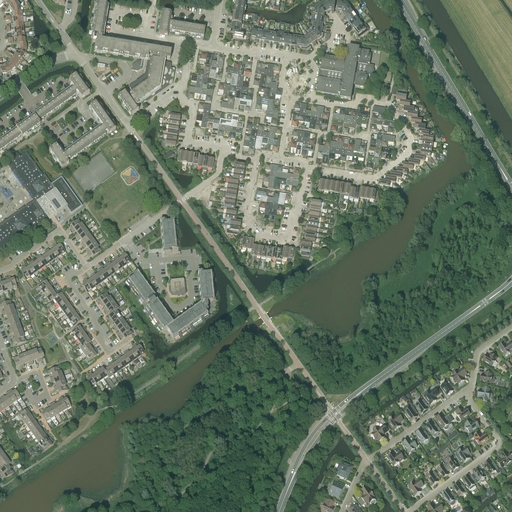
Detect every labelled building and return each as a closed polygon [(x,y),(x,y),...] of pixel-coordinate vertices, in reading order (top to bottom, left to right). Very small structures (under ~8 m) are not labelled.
[(17,2),(14,0),(11,0),(8,5),(9,6),(11,9),(18,4),(17,2)] [(236,0),(236,3),(235,8),(244,9),(246,0),(247,0),(246,0),(236,0)] [(321,3),(327,12),(329,10),(330,1),(326,0),(322,3),(321,3)] [(327,12),(321,3),(320,4),(316,8),(315,12),(325,13),(327,12)] [(343,3),(342,12),(343,14),(352,8),(351,8),(347,4),(343,3)] [(18,4),(11,9),(12,11),(12,13),(20,12),(19,7),(18,4)] [(145,60),(147,60),(149,49),(146,48),(105,42),(102,41),(101,41),(102,38),(107,6),(97,4),(92,37),(93,37),(93,39),(92,43),(95,43),(94,51),(145,60)] [(243,19),(244,9),(235,8),(232,23),(242,24),(242,20),(243,20),(244,19),(243,19)] [(344,18),(345,20),(355,13),(354,12),(351,9),(352,9),(352,8),(343,14),(345,17),(344,18)] [(171,32),(203,37),(205,28),(172,22),(172,23),(170,22),(171,14),(162,13),(158,35),(167,36),(168,31),(171,31),(171,32)] [(355,13),(345,20),(346,21),(347,20),(349,23),(357,17),(355,14),(355,13)] [(349,27),(351,28),(361,21),(360,20),(359,21),(357,17),(349,23),(351,25),(349,27)] [(353,28),(355,31),(363,25),(361,22),(361,21),(351,28),(352,30),(353,28)] [(365,24),(363,25),(355,31),(356,33),(355,34),(356,35),(356,36),(358,39),(368,32),(368,31),(369,30),(369,29),(368,28),(365,24)] [(317,40),(312,32),(308,35),(308,34),(307,34),(314,44),(316,43),(315,42),(317,40)] [(312,32),(317,40),(318,42),(323,39),(323,34),(321,33),(321,34),(312,32)] [(307,36),(304,38),(309,46),(312,44),(313,45),(314,44),(307,34),(306,35),(307,36)] [(303,38),(302,48),(302,47),(301,50),(306,50),(311,47),(309,46),(304,38),(303,38)] [(25,44),(18,45),(18,47),(17,50),(25,52),(26,50),(26,44),(25,44)] [(149,47),(149,49),(147,60),(147,61),(147,64),(146,64),(146,65),(146,69),(145,71),(146,71),(145,75),(128,87),(133,93),(131,94),(130,95),(131,95),(128,97),(125,92),(118,98),(131,116),(138,110),(136,107),(138,105),(138,104),(138,103),(140,102),(142,106),(172,84),(175,69),(170,68),(171,64),(170,63),(165,62),(166,59),(170,60),(171,51),(149,47)] [(346,62),(344,61),(344,60),(337,59),(338,59),(330,57),(330,58),(323,57),(323,60),(321,59),(320,60),(319,63),(320,64),(322,64),(321,70),(320,79),(319,79),(318,85),(317,84),(316,85),(315,88),(316,89),(318,89),(317,93),(324,94),(331,95),(332,95),(338,96),(339,95),(341,95),(340,98),(351,100),(353,84),(355,85),(355,86),(363,88),(364,85),(366,85),(366,87),(368,76),(372,76),(373,73),(374,72),(375,70),(373,69),(374,66),(370,65),(372,54),(371,54),(371,55),(369,55),(369,52),(361,51),(361,52),(359,51),(359,49),(349,47),(346,62)] [(25,52),(17,50),(16,52),(15,54),(21,59),(21,58),(25,54),(25,52)] [(21,59),(15,54),(12,58),(19,64),(23,60),(21,58),(21,59)] [(211,67),(212,61),(213,56),(201,54),(200,60),(206,61),(205,66),(211,67)] [(217,62),(212,61),(211,67),(216,68),(222,69),(224,57),(218,56),(217,62)] [(19,64),(12,58),(8,62),(14,67),(16,69),(19,64)] [(141,66),(142,61),(136,61),(136,63),(133,65),(132,70),(137,71),(140,69),(141,67),(141,66)] [(14,67),(8,62),(7,64),(5,65),(9,72),(11,71),(14,67)] [(227,68),(226,74),(238,76),(240,64),(234,63),(233,69),(227,68)] [(255,75),(260,76),(266,76),(267,70),(262,70),(263,64),(257,63),(255,75)] [(242,64),(240,64),(238,76),(244,77),(250,78),(251,72),(245,71),(246,65),(242,64)] [(9,72),(5,65),(2,66),(0,66),(1,72),(1,74),(6,74),(9,72)] [(267,70),(266,76),(272,77),(273,72),(279,73),(280,67),(268,65),(267,70)] [(197,77),(203,78),(209,79),(211,67),(205,66),(204,72),(198,71),(197,77)] [(211,67),(209,79),(215,80),(220,81),(221,75),(216,74),(216,68),(211,67)] [(230,86),(236,87),(238,76),(226,74),(225,80),(231,81),(230,86)] [(383,74),(382,81),(390,82),(392,75),(383,74)] [(8,146),(21,136),(22,138),(40,125),(38,122),(40,121),(43,119),(76,95),(78,93),(81,99),(89,93),(76,75),(69,81),(73,87),(71,89),(71,88),(38,112),(35,114),(36,115),(34,117),(3,139),(8,146)] [(196,83),(195,88),(201,89),(203,78),(197,77),(191,76),(190,82),(196,83)] [(244,77),(238,76),(236,87),(242,88),(248,89),(249,83),(243,82),(244,77)] [(264,88),(266,76),(260,76),(260,81),(254,80),(253,86),(259,87),(264,88)] [(264,88),(270,89),(276,90),(277,84),(271,83),(272,77),(266,76),(264,88)] [(215,80),(209,79),(203,78),(201,89),(207,90),(208,85),(214,86),(215,80)] [(222,97),(228,98),(229,92),(230,86),(218,84),(218,90),(223,91),(222,97)] [(230,86),(229,92),(235,93),(234,99),(240,100),(242,88),(236,87),(230,86)] [(201,89),(195,88),(189,87),(187,99),(193,100),(194,94),(200,95),(201,89)] [(262,99),(268,100),(270,89),(264,88),(259,87),(258,93),(263,94),(262,99)] [(242,88),(240,100),(252,102),(252,96),(247,95),(248,89),(242,88)] [(207,90),(201,89),(200,95),(206,96),(205,102),(211,103),(213,91),(207,90)] [(270,89),(268,100),(274,101),(275,96),(281,97),(282,91),(276,90),(270,89)] [(396,101),(400,102),(400,101),(406,102),(408,92),(407,92),(405,89),(401,91),(397,91),(396,101)] [(232,110),(234,99),(228,98),(227,103),(221,102),(220,108),(232,110)] [(261,108),(267,109),(268,100),(262,99),(257,98),(255,110),(261,111),(261,108)] [(252,102),(240,100),(239,106),(244,107),(244,112),(250,113),(252,102)] [(268,100),(267,109),(266,112),(278,114),(279,108),(273,107),(274,101),(268,100)] [(70,161),(88,148),(105,135),(104,134),(107,132),(108,135),(115,130),(96,103),(89,108),(103,127),(101,128),(100,127),(73,146),(64,153),(65,154),(63,155),(56,145),(49,150),(62,168),(69,163),(67,161),(69,159),(70,161)] [(300,110),(299,116),(305,117),(306,111),(307,105),(295,103),(294,109),(300,110)] [(203,111),(202,116),(208,117),(210,106),(198,104),(197,110),(203,111)] [(311,112),(306,111),(305,117),(316,119),(318,107),(312,106),(311,112)] [(357,112),(356,118),(368,120),(369,114),(363,113),(364,107),(358,106),(357,112)] [(316,119),(328,121),(329,115),(323,114),(324,108),(318,107),(316,119)] [(377,119),(383,120),(385,109),(373,107),(372,113),(378,114),(377,119)] [(333,114),(332,120),(344,122),(345,116),(346,110),(340,109),(339,115),(333,114)] [(355,124),(356,118),(357,112),(352,111),(351,117),(345,116),(344,122),(355,124)] [(170,115),(170,120),(181,122),(181,120),(180,120),(180,117),(177,116),(178,113),(169,112),(169,115),(170,115)] [(276,126),(278,114),(266,112),(265,118),(271,119),(270,125),(276,126)] [(214,118),(208,117),(207,123),(219,125),(220,119),(221,114),(215,113),(214,118)] [(230,127),(232,115),(226,114),(225,120),(220,119),(219,125),(230,127)] [(206,129),(207,123),(208,117),(202,116),(197,115),(196,121),(201,122),(200,128),(206,129)] [(232,115),(230,127),(242,129),(243,123),(237,122),(238,116),(232,115)] [(298,122),(304,123),(305,117),(299,116),(293,115),(291,127),(297,128),(298,122)] [(316,119),(305,117),(304,123),(310,124),(309,129),(314,130),(316,119)] [(356,118),(355,124),(354,130),(360,131),(361,125),(367,126),(368,120),(356,118)] [(382,126),(383,120),(377,119),(374,119),(372,118),(370,130),(376,131),(377,126),(382,126)] [(248,130),(251,131),(257,132),(258,126),(259,120),(253,119),(252,125),(247,124),(246,130),(248,130)] [(328,121),(316,119),(314,130),(320,131),(321,126),(327,127),(328,121)] [(343,128),(344,122),(332,120),(330,132),(336,133),(337,127),(343,128)] [(395,122),(383,120),(382,126),(388,127),(387,133),(393,134),(395,122)] [(355,124),(344,122),(343,128),(342,133),(348,134),(349,129),(354,130),(355,124)] [(219,125),(207,123),(206,129),(212,130),(211,136),(217,137),(219,125)] [(230,127),(219,125),(217,137),(223,138),(224,132),(229,133),(230,127)] [(258,126),(257,132),(256,137),(268,139),(269,133),(263,132),(264,127),(258,126)] [(242,129),(230,127),(229,133),(228,139),(234,140),(235,134),(241,135),(242,129)] [(268,139),(274,140),(275,135),(280,136),(281,129),(270,128),(269,133),(268,139)] [(255,143),(256,137),(257,132),(251,131),(250,136),(245,135),(244,141),(255,143)] [(298,138),(297,143),(303,144),(305,133),(293,131),(292,137),(298,138)] [(311,134),(305,133),(303,144),(315,146),(316,141),(310,140),(311,134)] [(381,147),(383,136),(377,135),(376,140),(371,139),(370,145),(381,147)] [(383,136),(381,147),(387,148),(388,143),(394,144),(395,137),(383,136)] [(256,137),(255,143),(254,149),(260,150),(261,144),(267,145),(268,139),(256,137)] [(330,148),(342,150),(344,138),(338,137),(337,143),(331,142),(330,148)] [(342,150),(353,152),(354,146),(349,145),(350,139),(344,138),(342,150)] [(274,140),(268,139),(267,145),(273,146),(272,152),(278,153),(280,141),(274,140)] [(354,146),(353,152),(365,154),(366,148),(360,147),(361,141),(355,140),(354,146)] [(254,155),(254,149),(255,143),(244,141),(243,147),(248,148),(247,154),(248,154),(254,155)] [(318,152),(329,154),(330,148),(331,142),(325,141),(324,147),(319,146),(318,152)] [(295,155),(301,156),(303,144),(297,143),(291,142),(290,148),(296,149),(295,155)] [(301,156),(303,157),(307,157),(308,151),(314,152),(315,146),(303,144),(301,156)] [(374,152),(374,158),(380,159),(380,153),(381,147),(370,145),(369,151),(374,152)] [(393,149),(387,148),(381,147),(380,153),(386,154),(385,160),(391,161),(393,149)] [(341,156),(342,150),(330,148),(329,154),(328,160),(334,161),(335,155),(341,156)] [(347,157),(352,158),(353,152),(342,150),(341,156),(340,162),(346,163),(347,157)] [(328,165),(328,160),(329,154),(318,152),(317,158),(323,159),(322,164),(328,165)] [(365,154),(353,152),(352,158),(351,164),(357,164),(358,159),(364,160),(365,154)] [(7,164),(22,186),(23,186),(25,188),(24,189),(33,201),(24,208),(25,209),(19,213),(18,212),(5,221),(6,222),(4,224),(3,223),(0,224),(0,252),(19,239),(20,241),(38,227),(40,225),(40,226),(48,221),(47,219),(52,215),(54,216),(67,207),(71,213),(81,206),(61,178),(52,185),(44,175),(42,176),(26,153),(20,157),(19,155),(7,164)] [(379,165),(380,159),(374,158),(368,157),(366,169),(372,170),(373,164),(379,165)] [(270,171),(269,177),(275,178),(277,166),(265,164),(264,171),(270,171)] [(277,166),(275,178),(287,180),(287,174),(282,173),(283,167),(277,166)] [(287,180),(298,182),(300,170),(294,169),(293,175),(287,174),(287,180)] [(267,189),(273,190),(275,178),(269,177),(263,176),(262,182),(268,183),(267,189)] [(287,180),(275,178),(273,190),(279,191),(280,185),(286,186),(287,180)] [(298,182),(287,180),(286,186),(291,187),(290,193),(296,194),(298,182)] [(260,202),(266,203),(267,197),(268,192),(256,190),(255,196),(261,197),(260,202)] [(266,203),(272,204),(277,205),(279,194),(273,193),(273,198),(267,197),(266,203)] [(291,195),(279,194),(277,205),(283,206),(284,201),(290,202),(291,195)] [(264,215),(270,216),(272,204),(266,203),(260,202),(259,208),(265,209),(264,215)] [(272,204),(270,216),(276,217),(277,211),(282,212),(283,206),(277,205),(272,204)] [(276,217),(270,216),(264,215),(263,221),(269,222),(268,227),(274,228),(276,217)] [(70,229),(71,231),(81,224),(78,220),(71,225),(72,227),(70,229)] [(177,240),(177,235),(176,229),(178,229),(177,226),(176,226),(175,221),(165,222),(165,220),(162,220),(165,250),(163,250),(163,253),(165,252),(165,254),(164,254),(164,256),(176,255),(176,253),(178,252),(177,243),(179,243),(179,240),(177,240)] [(75,231),(76,233),(84,228),(81,224),(71,231),(73,233),(75,231)] [(241,229),(241,227),(230,226),(229,230),(227,230),(226,234),(238,236),(239,229),(241,229)] [(75,237),(77,239),(87,232),(84,228),(76,233),(78,235),(75,237)] [(81,239),(82,241),(90,235),(87,232),(77,239),(78,241),(81,239)] [(81,244),(82,247),(92,239),(90,235),(82,241),(83,243),(81,244)] [(86,247),(88,249),(95,243),(92,239),(82,247),(84,249),(86,247)] [(87,252),(88,254),(98,247),(95,243),(88,249),(89,251),(87,252)] [(56,244),(54,245),(61,255),(65,252),(60,245),(58,246),(56,244)] [(57,258),(61,255),(54,245),(52,247),(54,249),(52,251),(57,258)] [(101,251),(98,247),(88,254),(90,256),(92,255),(93,257),(101,251)] [(48,250),(46,251),(53,261),(57,258),(52,251),(50,252),(48,250)] [(49,264),(53,261),(46,251),(44,252),(46,255),(44,256),(49,264)] [(121,258),(126,265),(131,262),(123,252),(121,254),(123,256),(121,258)] [(45,267),(49,264),(44,256),(42,258),(40,255),(38,257),(45,267)] [(42,269),(45,267),(38,257),(36,258),(38,260),(36,262),(42,269)] [(117,257),(115,258),(123,268),(126,265),(121,258),(119,259),(117,257)] [(123,268),(115,258),(113,260),(115,262),(113,263),(119,271),(123,268)] [(38,272),(42,269),(36,262),(34,263),(33,261),(30,262),(38,272)] [(28,267),(34,275),(38,272),(30,262),(28,264),(30,266),(28,267)] [(110,262),(108,264),(115,274),(119,271),(113,263),(111,265),(110,262)] [(115,274),(108,264),(106,265),(107,268),(105,269),(111,277),(115,274)] [(30,278),(34,275),(28,267),(26,269),(25,266),(23,268),(30,278)] [(30,278),(23,268),(21,269),(22,272),(20,273),(26,281),(30,278)] [(102,268),(100,269),(107,279),(111,277),(105,269),(104,270),(102,268)] [(107,279),(100,269),(98,271),(99,273),(98,275),(103,282),(107,279)] [(143,304),(147,301),(150,305),(144,309),(148,314),(146,315),(148,317),(149,316),(156,325),(155,326),(156,328),(157,328),(161,332),(172,324),(156,302),(159,300),(155,295),(153,296),(136,272),(133,274),(134,276),(126,282),(130,286),(128,287),(130,289),(131,289),(138,298),(136,299),(138,301),(139,300),(143,304)] [(216,292),(215,293),(213,281),(215,281),(215,279),(213,279),(213,273),(203,274),(203,272),(199,272),(202,301),(199,301),(200,303),(198,304),(199,306),(167,330),(174,341),(179,337),(180,339),(182,337),(181,336),(190,329),(191,330),(193,329),(193,328),(202,321),(203,322),(205,321),(204,320),(209,316),(205,312),(208,310),(206,308),(207,307),(207,302),(215,301),(215,295),(216,295),(216,292)] [(94,274),(92,275),(99,285),(103,282),(98,275),(96,276),(94,274)] [(99,285),(92,275),(90,277),(92,279),(90,280),(95,288),(99,285)] [(10,277),(8,278),(12,289),(17,288),(15,283),(14,279),(11,280),(10,277)] [(186,293),(185,279),(183,278),(170,279),(168,283),(169,292),(172,296),(185,295),(186,293)] [(86,279),(84,281),(91,291),(95,288),(90,280),(88,282),(86,279)] [(38,287),(41,291),(51,284),(49,282),(47,283),(46,281),(38,287)] [(84,285),(82,286),(84,290),(87,294),(91,291),(84,281),(82,282),(84,285)] [(51,284),(41,291),(44,295),(51,289),(50,287),(52,286),(51,284)] [(44,295),(47,299),(57,292),(55,289),(53,291),(51,289),(44,295)] [(50,303),(54,300),(53,300),(57,297),(56,295),(58,294),(57,292),(47,299),(50,303)] [(98,302),(100,304),(110,297),(107,293),(99,299),(101,301),(98,302)] [(56,304),(66,296),(65,294),(62,296),(61,294),(57,297),(53,300),(54,300),(56,304)] [(68,298),(66,296),(56,304),(59,307),(67,302),(65,300),(68,298)] [(110,297),(100,304),(101,306),(104,305),(105,307),(113,301),(110,297)] [(3,307),(4,309),(12,306),(11,301),(0,304),(0,307),(0,308),(3,307)] [(104,310),(105,312),(115,305),(113,301),(105,307),(106,308),(104,310)] [(59,307),(62,311),(72,304),(70,302),(68,304),(67,302),(59,307)] [(62,311),(65,315),(72,310),(71,308),(73,306),(72,304),(62,311)] [(109,312),(110,314),(111,314),(116,311),(118,309),(115,305),(105,312),(107,314),(109,312)] [(2,312),(3,315),(14,310),(12,306),(4,309),(4,311),(2,312)] [(65,315),(67,319),(77,312),(76,310),(74,312),(72,310),(65,315)] [(107,320),(109,322),(119,314),(116,311),(111,314),(110,314),(108,316),(109,318),(107,320)] [(67,319),(70,323),(78,318),(77,316),(79,314),(77,312),(67,319)] [(112,322),(114,324),(121,318),(119,314),(109,322),(110,324),(112,322)] [(5,321),(6,324),(17,319),(16,315),(7,318),(8,320),(5,321)] [(79,319),(78,318),(70,323),(73,327),(83,320),(82,318),(79,319)] [(113,327),(114,329),(124,322),(121,318),(114,324),(115,326),(113,327)] [(127,326),(124,322),(114,329),(116,331),(118,330),(119,332),(127,326)] [(8,330),(9,333),(21,328),(19,324),(10,327),(11,329),(8,330)] [(130,330),(127,326),(119,332),(121,333),(118,335),(120,337),(130,330)] [(74,336),(84,329),(83,327),(81,329),(79,327),(71,332),(74,336)] [(74,336),(77,340),(85,335),(83,333),(86,331),(84,329),(74,336)] [(133,334),(130,330),(120,337),(121,339),(124,338),(125,340),(133,334)] [(12,339),(13,342),(24,337),(22,333),(14,336),(14,338),(12,339)] [(85,335),(77,340),(80,344),(90,337),(88,335),(86,337),(85,335)] [(26,342),(24,337),(13,342),(13,344),(16,343),(17,345),(26,342)] [(80,344),(83,348),(90,343),(89,341),(91,339),(90,337),(80,344)] [(83,348),(80,349),(83,354),(91,348),(89,346),(92,345),(90,343),(83,348)] [(510,352),(511,350),(511,344),(511,343),(506,347),(504,344),(498,348),(505,357),(510,353),(510,352)] [(145,354),(139,346),(137,347),(136,345),(133,346),(141,356),(145,354)] [(133,350),(131,352),(137,359),(141,356),(133,346),(131,348),(133,350)] [(40,348),(36,350),(40,362),(42,361),(41,358),(44,357),(40,348)] [(83,354),(86,357),(96,350),(94,348),(92,350),(91,348),(83,354)] [(38,363),(40,362),(36,350),(31,352),(34,361),(37,360),(38,363)] [(96,350),(86,357),(89,362),(96,356),(95,354),(97,352),(96,350)] [(137,359),(131,352),(129,353),(128,351),(126,352),(133,362),(137,359)] [(125,356),(123,357),(129,365),(133,362),(126,352),(124,353),(125,356)] [(29,366),(31,365),(27,353),(22,355),(25,364),(28,363),(29,366)] [(495,361),(497,358),(491,355),(490,358),(486,355),(482,361),(492,367),(496,361),(495,361)] [(129,365),(123,357),(122,358),(120,356),(118,358),(125,368),(129,365)] [(20,369),(22,368),(18,357),(13,359),(16,367),(19,366),(20,369)] [(117,361),(116,363),(121,370),(125,368),(118,358),(116,359),(117,361)] [(110,363),(117,373),(121,370),(116,363),(114,364),(112,362),(110,363)] [(110,367),(108,368),(113,376),(117,373),(110,363),(108,365),(110,367)] [(52,375),(61,372),(59,367),(48,372),(48,374),(51,373),(52,375)] [(108,376),(107,376),(109,379),(113,376),(108,368),(106,370),(104,367),(102,369),(108,376)] [(99,368),(97,369),(104,379),(107,376),(108,376),(102,369),(100,370),(99,368)] [(94,374),(100,382),(104,379),(97,369),(94,371),(96,373),(94,374)] [(452,374),(453,376),(452,376),(452,377),(450,378),(454,384),(456,382),(459,385),(464,381),(462,378),(467,375),(463,369),(458,373),(458,372),(457,372),(456,371),(455,371),(454,371),(452,372),(452,373),(452,374)] [(62,377),(61,372),(52,375),(53,378),(50,379),(51,381),(62,377)] [(91,373),(89,375),(96,385),(100,382),(94,374),(92,376),(91,373)] [(491,384),(491,383),(493,384),(494,383),(495,382),(495,380),(495,379),(494,378),(492,378),(492,377),(491,377),(492,374),(486,373),(485,376),(481,376),(480,382),(491,384)] [(92,388),(96,385),(89,375),(87,376),(88,378),(86,380),(92,388)] [(447,378),(444,380),(446,383),(441,386),(447,396),(453,392),(450,388),(453,387),(447,378)] [(66,386),(64,381),(55,384),(56,387),(53,388),(54,390),(66,386)] [(68,390),(66,386),(54,390),(55,392),(58,391),(59,394),(68,390)] [(434,398),(439,395),(435,389),(430,393),(430,392),(424,396),(431,405),(436,401),(434,398)] [(489,400),(489,399),(490,399),(491,399),(492,398),(493,396),(492,395),(491,394),(490,394),(490,393),(489,393),(489,390),(483,389),(483,392),(478,391),(477,398),(481,399),(481,402),(487,403),(488,400),(489,400)] [(11,390),(9,391),(16,401),(21,398),(15,391),(13,392),(11,390)] [(13,404),(16,401),(9,391),(7,393),(9,395),(7,397),(13,404)] [(9,407),(13,404),(7,397),(5,398),(4,396),(1,397),(9,407)] [(0,403),(5,410),(9,407),(1,397),(0,398),(0,399),(1,401),(0,401),(0,403)] [(62,398),(60,399),(67,409),(71,407),(66,399),(64,400),(62,398)] [(62,412),(67,409),(60,399),(58,400),(60,403),(58,404),(62,412)] [(422,414),(427,410),(425,407),(427,405),(424,400),(421,402),(421,401),(415,405),(422,414)] [(52,404),(58,414),(62,412),(58,404),(56,405),(54,403),(52,404)] [(54,417),(58,414),(52,404),(50,405),(51,408),(49,409),(54,417)] [(411,422),(417,418),(414,414),(417,412),(412,406),(409,407),(410,409),(405,412),(411,422)] [(44,409),(50,420),(54,417),(49,409),(47,410),(46,408),(44,409)] [(19,416),(22,420),(29,414),(28,412),(30,411),(29,409),(19,416)] [(46,422),(50,420),(44,409),(42,410),(43,413),(41,414),(46,422)] [(461,421),(470,414),(466,409),(463,411),(461,409),(456,412),(457,415),(461,421)] [(29,414),(22,420),(24,424),(34,417),(33,415),(31,416),(29,414)] [(398,424),(403,420),(399,415),(394,418),(388,422),(395,431),(400,427),(398,424)] [(449,427),(452,425),(447,418),(444,419),(442,416),(436,420),(443,429),(444,430),(445,430),(447,430),(448,429),(449,428),(449,427)] [(24,424),(27,428),(35,422),(33,420),(36,419),(34,417),(24,424)] [(470,434),(479,427),(475,421),(472,424),(470,421),(465,425),(467,428),(466,428),(470,434)] [(27,428),(30,431),(40,424),(39,422),(36,424),(35,422),(27,428)] [(438,434),(441,432),(436,425),(434,427),(431,423),(426,427),(433,436),(434,437),(435,438),(436,438),(438,437),(438,435),(438,434)] [(30,431),(33,435),(40,430),(39,428),(41,426),(40,424),(30,431)] [(378,429),(377,428),(376,427),(374,428),(373,429),(372,430),(372,431),(373,432),(373,433),(371,435),(375,440),(377,439),(379,442),(385,438),(383,435),(388,431),(384,426),(379,429),(378,429)] [(33,435),(36,439),(46,432),(44,430),(42,432),(40,430),(33,435)] [(415,439),(418,443),(421,442),(422,444),(428,440),(427,439),(429,437),(426,432),(424,434),(421,431),(416,435),(417,437),(415,439)] [(36,439),(38,443),(46,438),(45,436),(47,434),(46,432),(36,439)] [(475,441),(472,443),(476,447),(478,445),(479,446),(488,439),(484,434),(481,436),(479,434),(474,437),(475,440),(475,441)] [(38,443),(41,447),(51,440),(50,438),(47,440),(46,438),(38,443)] [(53,442),(51,440),(41,447),(44,451),(52,446),(50,444),(53,442)] [(409,453),(410,453),(411,454),(412,455),(413,454),(415,453),(415,452),(415,451),(414,450),(415,449),(414,449),(417,447),(413,442),(411,443),(408,440),(403,444),(409,453)] [(457,452),(458,453),(457,454),(458,454),(455,456),(460,462),(462,461),(464,463),(469,459),(467,455),(469,453),(466,448),(463,450),(462,450),(461,449),(460,448),(459,448),(457,449),(457,451),(457,452)] [(507,466),(507,465),(508,466),(509,467),(511,467),(511,465),(511,462),(511,461),(511,460),(511,456),(510,454),(508,456),(506,452),(500,456),(502,460),(497,463),(501,469),(506,465),(507,466)] [(399,462),(404,459),(400,453),(395,457),(393,454),(387,457),(394,467),(399,463),(399,462)] [(447,463),(445,465),(448,470),(451,468),(453,472),(459,468),(452,459),(452,460),(451,458),(450,458),(449,458),(447,459),(447,460),(447,462),(448,463),(447,463)] [(0,467),(1,467),(2,469),(8,465),(10,464),(7,460),(0,464),(0,467)] [(498,475),(500,473),(494,464),(492,465),(489,462),(484,466),(490,475),(495,471),(498,475)] [(347,479),(352,468),(349,466),(347,465),(345,464),(343,464),(341,463),(339,465),(338,467),(337,469),(337,471),(336,474),(347,479)] [(0,473),(0,475),(1,476),(10,469),(8,465),(2,469),(0,470),(1,473),(0,473)] [(448,470),(445,465),(442,467),(437,470),(443,479),(448,475),(446,472),(448,470)] [(13,473),(10,469),(1,476),(2,478),(4,477),(6,479),(13,473)] [(475,475),(472,477),(477,483),(479,482),(480,481),(481,483),(482,483),(483,483),(485,482),(485,481),(485,479),(484,478),(485,478),(483,475),(485,473),(483,470),(480,471),(479,469),(473,473),(475,475)] [(432,486),(438,482),(436,479),(438,477),(434,472),(432,474),(431,473),(426,477),(432,486)] [(477,483),(472,477),(470,479),(468,477),(463,481),(470,491),(476,487),(474,485),(477,483)] [(418,489),(423,486),(419,480),(414,484),(414,483),(408,487),(415,496),(421,492),(418,489)] [(338,498),(344,486),(334,481),(328,494),(338,498)] [(453,488),(459,497),(465,493),(464,492),(466,491),(463,486),(461,488),(458,484),(453,488)] [(361,498),(361,499),(358,501),(362,506),(365,504),(368,502),(370,504),(370,503),(371,505),(372,505),(374,505),(375,504),(376,503),(376,501),(375,500),(374,498),(374,497),(370,492),(366,487),(361,491),(364,496),(361,498)] [(448,492),(442,495),(449,505),(449,504),(450,506),(452,506),(453,506),(454,505),(455,504),(455,502),(458,500),(453,493),(450,495),(448,492)] [(321,511),(332,511),(334,509),(331,507),(333,503),(324,498),(322,503),(323,504),(320,511),(321,511)]
